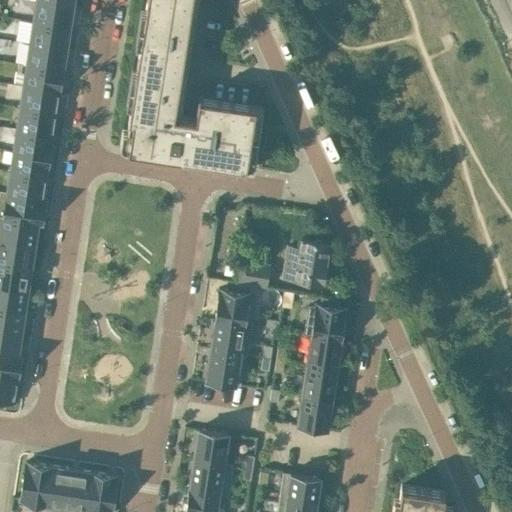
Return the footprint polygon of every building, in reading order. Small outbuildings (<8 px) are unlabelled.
[(36,0),(33,20),(70,25),(73,4),(45,0),(36,0)] [(147,0),(125,147),(254,167),(263,105),(205,97),(202,118),(174,114),(191,0),(147,0)] [(70,25),(33,20),(30,41),(66,46),(70,25)] [(66,46),(30,41),(27,62),(63,68),(66,46)] [(23,83),(60,89),(63,68),(27,62),(23,83)] [(23,83),(20,104),(57,110),(60,89),(23,83)] [(53,131),(57,110),(20,104),(17,125),(53,131)] [(53,153),(54,144),(51,144),(53,131),(17,125),(14,147),(53,153)] [(47,173),(48,164),(51,165),(53,153),(14,147),(10,168),(47,173)] [(10,168),(7,190),(43,196),(47,173),(10,168)] [(0,213),(38,219),(38,220),(42,221),(46,196),(43,196),(7,190),(0,189),(0,213)] [(0,236),(35,242),(38,220),(38,219),(0,213),(0,236)] [(35,242),(0,236),(0,259),(32,264),(35,242)] [(301,237),(300,245),(287,243),(282,276),(324,282),(329,241),(301,237)] [(0,259),(0,282),(28,287),(32,264),(0,259)] [(238,260),(235,282),(265,286),(268,264),(238,260)] [(233,275),(234,265),(225,264),(224,274),(233,275)] [(0,282),(0,305),(25,309),(28,287),(0,282)] [(220,287),(215,318),(252,324),(256,297),(249,295),(249,292),(220,287)] [(316,302),(316,306),(308,305),(304,331),(341,337),(346,307),(339,306),(340,298),(321,295),(320,303),(316,302)] [(0,328),(21,332),(25,309),(0,305),(0,328)] [(265,325),(277,327),(278,319),(267,317),(265,325)] [(211,320),(209,332),(212,333),(210,348),(245,353),(247,354),(252,324),(215,318),(215,320),(211,320)] [(0,351),(18,354),(18,353),(21,332),(0,328),(0,351)] [(311,334),(307,362),(337,367),(339,352),(342,353),(344,340),(341,340),(341,337),(304,331),(304,333),(311,334)] [(264,344),(262,355),(270,356),(272,345),(264,344)] [(284,359),(286,347),(278,346),(276,358),(284,359)] [(203,374),(206,375),(206,378),(240,383),(245,353),(210,348),(208,362),(205,361),(203,374)] [(0,374),(18,377),(22,354),(18,353),(18,354),(0,351),(0,374)] [(262,355),(261,366),(269,367),(270,356),(262,355)] [(284,359),(276,358),(274,370),(282,371),(284,359)] [(307,362),(302,392),(332,397),(332,394),(335,394),(337,382),(334,381),(337,367),(307,362)] [(6,400),(15,401),(18,377),(0,374),(0,405),(5,406),(6,400)] [(271,388),(270,399),(278,401),(280,389),(272,387),(271,388)] [(332,411),(330,411),(332,397),(302,392),(298,422),(327,427),(328,424),(331,424),(332,411)] [(194,443),(192,457),(222,461),(227,431),(197,427),(196,430),(193,430),(191,442),(194,443)] [(254,454),(246,453),(244,465),(253,467),(254,454)] [(192,457),(192,460),(189,460),(187,472),(190,473),(188,486),(228,492),(232,462),(222,461),(192,457)] [(26,460),(20,499),(29,500),(28,508),(53,511),(102,511),(106,511),(111,511),(118,474),(26,460)] [(253,467),(244,465),(242,477),(251,479),(253,467)] [(260,470),(258,482),(267,483),(268,471),(260,470)] [(320,477),(283,471),(278,501),(315,507),(317,493),(320,493),(322,481),(319,480),(320,477)] [(396,511),(441,511),(445,490),(401,483),(396,511)] [(184,511),(215,511),(219,492),(228,494),(228,492),(188,486),(184,511)] [(314,511),(315,507),(278,501),(276,511),(314,511)]
